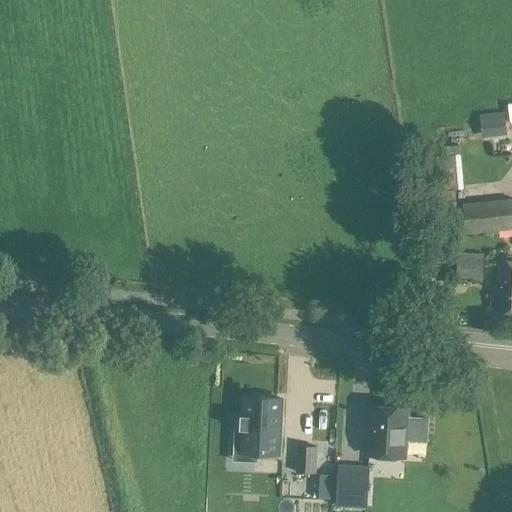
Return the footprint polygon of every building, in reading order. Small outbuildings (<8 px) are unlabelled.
[(479,116),(482,139),(507,136),(504,112),(479,116)] [(425,159),(427,191),(463,189),(460,156),(425,159)] [(511,200),(463,205),(466,234),(511,229),(511,200)] [(458,254),(457,278),(484,280),(485,255),(458,254)] [(491,296),(490,305),(496,305),(495,313),(511,313),(511,261),(498,261),(496,296),(491,296)] [(241,416),(240,430),(243,430),(242,447),(255,447),(255,453),(280,454),(283,400),(278,399),(260,398),(245,398),(244,416),(241,416)] [(368,458),(404,460),(407,411),(371,409),(368,458)] [(333,453),(348,455),(350,435),(335,433),(333,453)] [(316,474),(317,457),(317,447),(310,447),(296,446),(295,473),(316,474)] [(337,504),(366,506),(369,466),(339,464),(337,504)]
